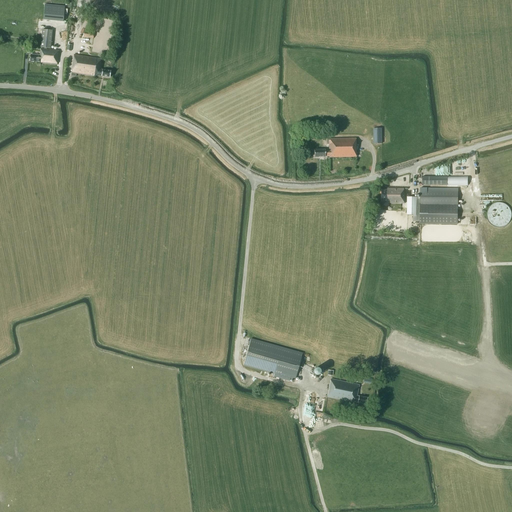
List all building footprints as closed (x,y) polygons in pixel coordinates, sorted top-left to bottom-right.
[(45,5),(43,20),(63,21),(65,6),(45,5)] [(42,29),(40,47),(44,48),(44,49),(46,49),(46,48),(51,48),(53,30),(42,29)] [(57,65),(58,50),(46,49),(44,49),(40,49),(40,55),(30,54),(30,61),(41,62),(41,63),(57,65)] [(110,77),(111,71),(100,69),(101,59),(74,55),(71,76),(76,77),(76,74),(95,76),(96,75),(110,77)] [(374,144),(382,144),(382,128),(377,128),(377,127),(374,127),(374,128),(373,128),(374,144)] [(329,155),(329,157),(356,157),(356,138),(329,139),(329,150),(314,150),(314,157),(325,157),(325,155),(329,155)] [(422,177),(422,184),(422,185),(448,185),(448,177),(422,177)] [(405,203),(405,193),(404,193),(404,189),(387,188),(387,190),(382,190),(382,201),(388,202),(388,203),(405,203)] [(420,208),(420,223),(458,224),(458,211),(458,210),(458,190),(420,189),(420,197),(420,208)] [(408,197),(407,215),(418,215),(419,208),(420,208),(420,197),(416,197),(408,197)] [(509,208),(501,203),(492,205),(487,213),(489,222),(497,227),(506,225),(511,217),(509,208)] [(302,353),(267,343),(251,339),(243,365),(295,380),(302,353)] [(318,377),(318,376),(318,374),(317,373),(316,372),(315,372),(314,371),(313,371),(312,372),(311,372),(310,373),(309,374),(308,376),(308,377),(309,378),(309,379),(310,380),(312,381),(313,381),(314,381),(316,380),(317,378),(318,377)] [(331,379),(328,390),(327,397),(351,402),(352,401),(366,404),(368,398),(359,396),(357,396),(359,385),(331,379)]
